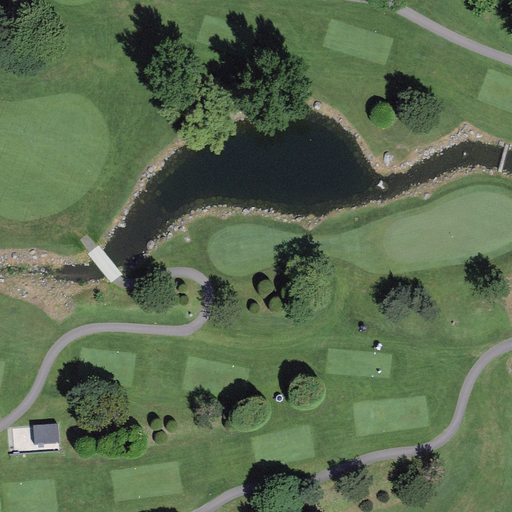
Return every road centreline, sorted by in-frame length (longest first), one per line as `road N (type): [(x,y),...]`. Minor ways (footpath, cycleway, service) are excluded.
road 1 (track): [(0,429),(18,415),(68,337),(88,327),(174,332),(200,321),(208,299),(201,280),(188,273),(139,283),(114,279)]
road 2 (track): [(200,511),(252,487),(316,480),(379,455),(430,449),(448,435),(474,371),(511,344)]
road 3 (track): [(157,0),(124,20),(115,53),(129,133),(114,175),(76,228),(114,279)]
road 4 (track): [(511,62),(365,0)]
road 5 (track): [(474,371),(486,454),(456,511)]
